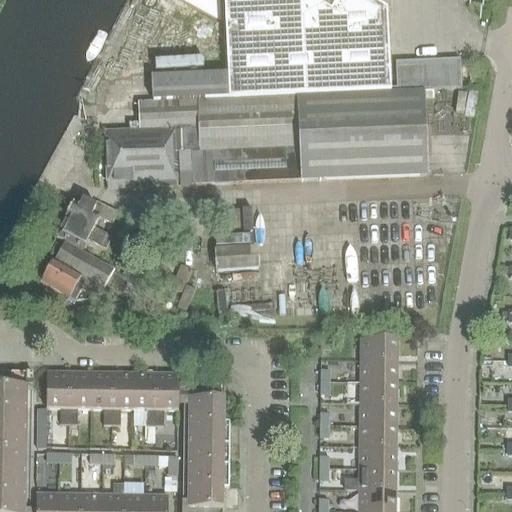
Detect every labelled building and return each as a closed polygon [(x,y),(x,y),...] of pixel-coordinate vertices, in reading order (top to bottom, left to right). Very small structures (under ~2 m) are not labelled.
[(223,0),(227,77),(229,102),(392,93),(391,91),(387,12),(367,0),(223,0)] [(107,191),(179,188),(179,192),(191,191),(191,189),(426,178),(424,94),(398,95),(229,102),(227,77),(152,80),(152,105),(138,106),(138,125),(129,126),(129,133),(104,134),(107,191)] [(71,205),(64,218),(66,219),(92,232),(93,230),(99,220),(111,226),(117,216),(117,215),(96,204),(94,207),(82,201),(78,209),(71,205)] [(66,219),(56,238),(82,251),(87,242),(104,251),(111,239),(93,230),(92,232),(66,219)] [(114,272),(65,244),(54,262),(52,261),(41,280),(43,281),(42,283),(69,298),(68,300),(75,304),(82,292),(97,301),(114,272)] [(259,273),(257,249),(213,252),(215,275),(259,273)] [(180,269),(173,289),(182,293),(176,310),(185,314),(193,291),(184,287),(190,272),(180,269)] [(224,293),(215,294),(219,327),(228,326),(224,293)] [(108,296),(93,322),(105,329),(110,320),(124,328),(135,308),(127,304),(126,306),(108,296)] [(329,341),(321,341),(321,353),(329,353),(329,341)] [(360,364),(397,364),(397,342),(360,341),(360,364)] [(397,364),(360,364),(360,385),(396,386),(397,364)] [(329,372),(320,372),(320,385),(329,385),(329,372)] [(0,511),(24,511),(26,396),(32,396),(32,375),(0,374),(0,511)] [(46,375),(46,412),(60,412),(60,428),(68,428),(69,375),(46,375)] [(69,375),(68,428),(77,428),(77,412),(90,412),(90,375),(69,375)] [(90,375),(90,412),(103,413),(103,428),(112,429),(112,376),(90,375)] [(112,376),(112,429),(120,429),(120,413),(133,413),(134,376),(112,376)] [(134,376),(133,413),(146,413),(146,429),(155,429),(156,376),(134,376)] [(156,376),(155,429),(163,429),(164,413),(178,414),(178,407),(178,387),(178,377),(156,376)] [(329,385),(320,385),(320,397),(329,398),(329,385)] [(396,386),(360,385),(359,407),(396,407),(396,386)] [(189,408),(189,388),(181,388),(178,387),(178,407),(180,407),(189,408)] [(229,423),(223,423),(224,388),(189,388),(189,408),(187,503),(182,503),(181,511),(222,511),(222,490),(228,490),(229,423)] [(396,407),(359,407),(359,428),(396,429),(396,407)] [(37,412),(37,422),(46,422),(46,412),(37,412)] [(329,416),(320,415),(320,428),(328,428),(329,416)] [(37,422),(37,432),(46,432),(46,422),(37,422)] [(320,428),(319,441),(328,441),(328,428),(320,428)] [(396,429),(359,428),(359,450),(396,451),(396,429)] [(155,443),(155,429),(146,429),(146,443),(155,443)] [(37,432),(37,441),(46,442),(46,432),(37,432)] [(37,441),(37,451),(46,452),(46,450),(46,442),(37,441)] [(396,451),(359,450),(359,472),(395,472),(396,451)] [(46,465),(59,465),(59,456),(46,456),(46,465)] [(59,456),(59,465),(71,465),(71,457),(59,456)] [(89,466),(102,466),(102,457),(89,457),(89,466)] [(102,457),(102,466),(114,467),(115,458),(102,457)] [(133,467),(145,467),(145,459),(133,458),(133,467)] [(145,459),(145,467),(158,468),(158,459),(145,459)] [(158,459),(158,468),(168,468),(168,459),(158,459)] [(168,468),(168,469),(176,469),(177,459),(168,459),(168,468)] [(328,459),(319,459),(319,471),(328,471),(328,459)] [(168,469),(167,478),(176,479),(176,469),(168,469)] [(328,471),(319,471),(319,484),(328,484),(328,471)] [(358,493),(395,494),(395,472),(359,472),(358,482),(343,482),(343,493),(358,493)] [(102,497),(101,511),(123,511),(123,498),(124,487),(113,487),(113,497),(102,497)] [(394,511),(395,494),(358,493),(358,511),(394,511)] [(35,511),(58,511),(58,497),(36,496),(35,511)] [(58,497),(58,511),(79,511),(80,497),(58,497)] [(80,497),(79,511),(101,511),(102,497),(80,497)] [(123,498),(123,511),(144,511),(145,498),(123,498)] [(167,511),(168,498),(145,498),(144,511),(167,511)] [(327,511),(327,502),(319,502),(318,511),(327,511)]
